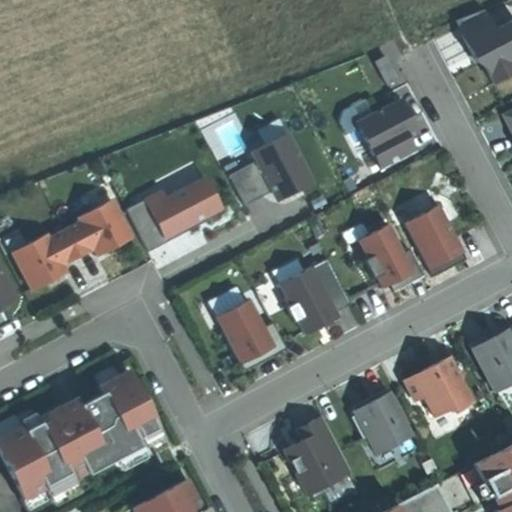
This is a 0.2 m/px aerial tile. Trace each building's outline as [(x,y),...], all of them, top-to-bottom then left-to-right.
[(482,10),(455,21),(476,61),(480,59),(484,66),(492,83),(511,73),(511,66),(510,63),(511,61),(511,19),(492,30),(482,10)] [(384,56),(374,62),(386,85),(396,79),(384,56)] [(398,100),(354,124),(379,170),(413,152),(406,138),(400,128),(410,123),(398,100)] [(511,111),(503,116),(511,132),(511,111)] [(412,127),(410,123),(400,128),(406,138),(415,133),(412,127)] [(283,134),(249,152),(253,161),(226,176),(242,206),(269,191),(282,184),(287,194),(309,182),(283,134)] [(159,192),(125,210),(147,251),(146,248),(175,233),(203,218),(205,221),(207,220),(205,217),(219,209),(203,178),(162,199),(159,192)] [(275,201),(287,194),(282,184),(269,191),(272,195),(275,201)] [(129,238),(109,200),(76,218),(78,222),(61,231),(76,257),(91,248),(95,256),(103,251),(104,248),(109,245),(112,244),(114,246),(129,238)] [(442,262),(460,252),(435,206),(403,223),(431,277),(446,269),(442,262)] [(386,225),(356,241),(365,258),(361,260),(365,268),(371,279),(375,276),(381,288),(389,283),(393,290),(421,275),(407,250),(400,253),(386,225)] [(60,265),(76,257),(61,231),(46,239),(44,235),(10,252),(30,290),(46,282),(45,279),(49,277),(52,275),(56,276),(64,273),(60,265)] [(464,259),(460,252),(442,262),(446,269),(454,265),(464,259)] [(325,259),(276,285),(302,334),(320,325),(318,320),(333,312),(349,303),(325,259)] [(0,306),(14,299),(0,272),(0,306)] [(261,328),(247,300),(214,318),(238,364),(256,354),(260,362),(285,349),(271,323),(261,328)] [(335,316),(333,312),(318,320),(320,325),(328,320),(335,316)] [(492,332),(484,337),(486,341),(505,330),(503,326),(492,332)] [(484,337),(468,345),(493,393),(511,382),(511,332),(511,331),(507,334),(505,330),(486,341),(484,337)] [(253,365),(260,362),(256,354),(238,364),(242,371),(253,365)] [(425,370),(403,381),(414,401),(422,397),(433,417),(450,408),(452,412),(470,403),(459,381),(462,374),(454,371),(446,358),(425,370)] [(126,371),(97,386),(101,393),(78,406),(63,414),(59,407),(36,419),(38,423),(23,431),(21,427),(0,438),(0,448),(26,497),(43,488),(47,496),(73,482),(71,480),(85,472),(87,475),(140,447),(136,440),(145,435),(157,428),(126,371)] [(375,455),(410,436),(385,389),(370,397),(372,401),(352,411),(355,415),(366,436),(375,455)] [(350,408),(352,411),(372,401),(370,397),(364,401),(350,408)] [(74,399),(59,407),(63,414),(78,406),(74,399)] [(361,438),(366,436),(355,415),(350,418),(361,438)] [(306,424),(295,430),(301,440),(302,442),(283,452),(306,495),(350,472),(320,417),(306,424)] [(169,451),(157,428),(145,435),(157,457),(169,451)] [(282,450),(283,452),(302,442),(301,440),(282,450)] [(511,443),(471,465),(489,499),(511,486),(511,443)] [(195,511),(199,509),(184,480),(130,508),(131,511),(195,511)] [(449,511),(435,485),(382,511),(449,511)] [(511,500),(511,486),(489,499),(495,510),(511,500)] [(511,511),(511,500),(495,510),(491,511),(511,511)]
